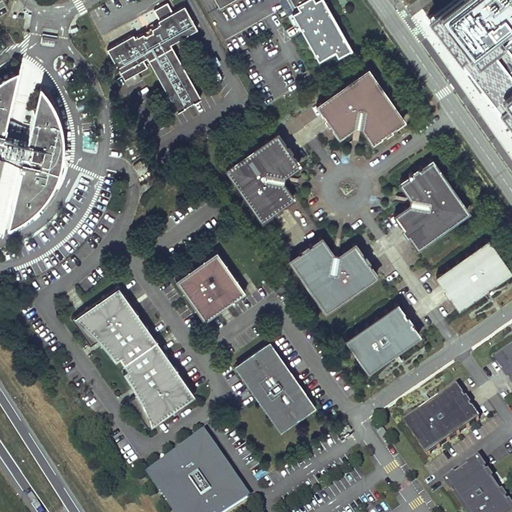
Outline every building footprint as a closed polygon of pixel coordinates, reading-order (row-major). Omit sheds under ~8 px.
[(215,0),(217,3),(222,4),(228,0),(290,0),(292,3),(295,3),(296,3),(299,8),(292,12),(317,58),(333,49),(336,55),(348,48),(349,50),(350,49),(326,4),(322,6),(318,0),(314,0),(308,3),(306,0),(215,0)] [(511,0),(447,0),(427,16),(511,136),(511,0)] [(133,33),(107,48),(125,79),(147,67),(142,58),(146,56),(176,110),(200,96),(170,43),(197,28),(184,5),(171,12),(166,2),(153,9),(158,19),(157,19),(158,23),(152,27),(152,30),(149,32),(146,34),(140,33),(135,36),(133,33)] [(46,94),(43,90),(36,80),(24,137),(23,137),(24,133),(15,131),(6,129),(4,132),(1,131),(3,120),(1,120),(7,94),(14,64),(4,69),(0,72),(0,151),(12,155),(16,151),(18,153),(16,163),(18,164),(5,220),(8,219),(16,214),(25,208),(34,201),(40,194),(48,183),(52,176),(56,166),(58,157),(59,148),(60,138),(59,131),(57,122),(55,114),(51,105),(46,94)] [(379,83),(367,67),(355,76),(316,103),(339,135),(354,125),(360,126),(372,141),(404,119),(379,83)] [(299,163),(276,131),(225,167),(261,219),(294,196),(283,179),(284,174),(299,163)] [(431,157),(399,180),(410,195),(409,201),(392,212),(416,246),(468,210),(431,157)] [(508,227),(498,214),(493,217),(502,231),(508,227)] [(334,248),(323,232),(290,255),(327,307),(379,271),(355,237),(339,249),(334,248)] [(510,267),(486,234),(434,270),(458,304),(510,267)] [(245,290),(216,249),(174,277),(204,319),(245,290)] [(194,393),(117,284),(71,317),(90,344),(98,339),(109,352),(115,360),(119,357),(127,368),(122,371),(130,381),(136,394),(128,399),(147,426),(194,393)] [(420,334),(396,301),(344,337),(368,371),(420,334)] [(269,342),(237,364),(281,426),(312,404),(269,342)] [(511,343),(495,356),(511,379),(511,343)] [(479,415),(456,382),(403,419),(427,451),(479,415)] [(173,511),(222,511),(249,493),(203,427),(144,469),(173,511)] [(377,432),(384,441),(389,437),(383,428),(377,432)] [(507,511),(511,509),(511,505),(478,456),(445,479),(468,511),(507,511)]
